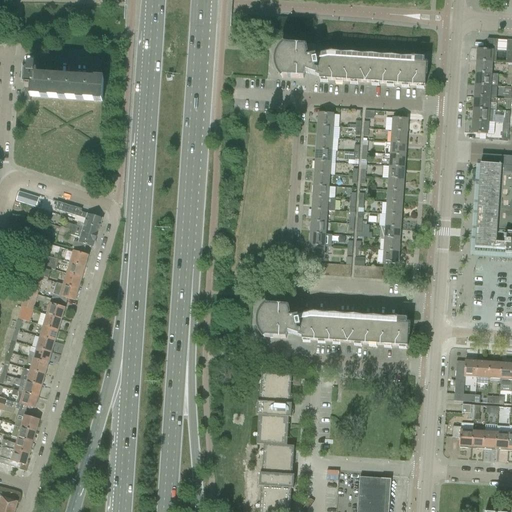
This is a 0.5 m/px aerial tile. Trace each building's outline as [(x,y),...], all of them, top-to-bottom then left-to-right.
[(478,50),(477,62),(491,63),(495,63),(496,51),(506,52),(507,41),(496,40),(487,40),(486,50),(478,50)] [(424,87),(425,87),(426,65),(423,64),(423,59),(414,59),(411,59),(401,59),(391,57),(381,58),(371,56),(361,56),(351,55),(342,55),(331,53),(320,56),(320,54),(320,53),(309,52),(309,53),(310,53),(310,58),(307,58),(307,56),(305,49),(305,48),(285,47),(284,46),(280,51),(277,56),(276,62),(276,68),(278,73),(278,74),(282,79),(282,78),(283,78),(303,79),(305,73),(319,78),(319,80),(320,80),(320,79),(424,86),(424,87)] [(477,62),(476,74),(491,75),(491,63),(477,62)] [(21,80),(21,82),(21,81),(25,81),(24,101),(30,102),(30,101),(31,97),(102,102),(104,79),(103,79),(103,83),(37,78),(37,72),(35,72),(35,66),(28,66),(28,68),(22,67),(22,65),(21,74),(22,74),(21,80)] [(476,74),(475,86),(497,87),(497,75),(491,75),(476,74)] [(475,86),(474,98),(489,99),(494,99),(496,99),(497,87),(475,86)] [(474,98),(473,110),(488,111),(489,104),(494,104),(494,99),(474,98)] [(473,110),(473,122),(492,123),(493,111),(488,111),(473,110)] [(319,114),(318,126),(332,127),(332,115),(324,115),(319,114)] [(393,119),(392,131),(406,132),(407,120),(393,119)] [(473,122),(472,134),(487,135),(493,135),(494,123),(492,123),(473,122)] [(318,126),(317,138),(331,139),(332,127),(318,126)] [(392,131),(392,143),(405,144),(406,132),(392,131)] [(317,138),(316,150),(330,151),(331,139),(317,138)] [(392,143),(391,155),(404,156),(405,144),(392,143)] [(316,150),(316,162),(329,163),(330,151),(316,150)] [(391,155),(390,167),(403,168),(404,156),(391,155)] [(316,162),(315,174),(328,175),(334,175),(335,164),(329,163),(316,162)] [(505,254),(511,254),(511,166),(480,164),(474,249),(505,251),(505,254)] [(390,167),(389,179),(403,180),(403,168),(390,167)] [(315,174),(314,186),(328,187),(328,175),(315,174)] [(389,179),(388,191),(402,192),(403,180),(389,179)] [(314,186),(313,198),(327,199),(334,199),(335,188),(327,188),(328,187),(314,186)] [(388,191),(387,203),(401,204),(402,192),(388,191)] [(19,193),(16,201),(35,207),(38,199),(19,193)] [(313,198),(312,210),(326,211),(334,212),(335,199),(327,199),(313,198)] [(85,219),(84,224),(99,229),(103,219),(81,212),(82,210),(57,202),(54,210),(85,219)] [(387,203),(387,215),(400,216),(401,204),(387,203)] [(312,210),(312,222),(325,223),(326,211),(312,210)] [(22,228),(23,223),(29,225),(30,220),(11,215),(8,224),(22,228)] [(387,215),(386,227),(399,228),(400,216),(387,215)] [(312,222),(311,234),(324,235),(325,223),(312,222)] [(65,223),(64,228),(70,230),(96,238),(99,229),(84,224),(82,228),(71,225),(65,223)] [(356,233),(356,237),(357,237),(365,238),(365,226),(362,226),(357,225),(356,233)] [(61,227),(56,241),(63,243),(64,237),(67,238),(68,235),(79,238),(78,243),(74,242),(72,248),(84,252),(86,246),(93,248),(93,247),(96,238),(70,230),(64,228),(61,227)] [(380,239),(385,239),(399,240),(399,228),(386,227),(380,227),(380,239)] [(311,234),(310,246),(323,247),(331,247),(332,236),(324,235),(311,234)] [(385,239),(384,252),(398,252),(399,240),(385,239)] [(40,243),(38,252),(42,253),(43,250),(51,252),(53,246),(45,244),(40,243)] [(323,247),(310,246),(309,258),(323,259),(323,247)] [(73,251),(70,263),(85,267),(88,256),(73,251)] [(398,252),(384,252),(383,263),(391,264),(397,264),(398,252)] [(34,264),(50,269),(55,270),(58,260),(37,254),(34,264)] [(355,258),(354,266),(360,267),(364,267),(364,259),(355,258)] [(70,263),(67,274),(81,278),(85,267),(70,263)] [(34,264),(31,275),(42,279),(47,280),(50,269),(34,264)] [(67,274),(63,285),(78,289),(81,278),(67,274)] [(56,283),(53,294),(60,296),(75,301),(78,289),(63,285),(56,283)] [(27,286),(26,292),(37,295),(39,290),(27,286)] [(26,292),(21,308),(26,309),(33,311),(35,301),(37,295),(26,292)] [(49,304),(46,315),(61,320),(65,308),(49,304)] [(265,338),(286,339),(288,333),(302,338),(301,340),(407,348),(409,325),(405,325),(406,320),(406,319),(397,319),(394,319),(384,319),(374,317),(364,318),(354,316),(344,316),(334,315),(324,315),(314,313),(313,314),(304,316),(302,316),(302,314),(302,313),(292,313),(292,318),(289,318),(289,316),(288,309),(288,308),(267,307),(267,306),(262,311),(259,316),(258,322),(259,328),(261,334),(264,339),(265,338)] [(18,317),(17,319),(29,323),(30,320),(33,311),(26,309),(21,308),(18,317)] [(41,314),(37,325),(43,326),(58,331),(61,320),(46,315),(41,314)] [(43,326),(39,337),(55,342),(58,331),(43,326)] [(14,330),(12,339),(16,340),(17,337),(21,339),(22,334),(19,333),(19,331),(14,330)] [(39,337),(36,349),(51,353),(55,342),(39,337)] [(29,353),(28,358),(48,364),(51,353),(36,349),(34,355),(29,353)] [(31,366),(29,371),(45,375),(48,364),(28,358),(26,364),(31,366)] [(465,362),(464,377),(476,378),(477,362),(473,362),(473,360),(466,359),(465,361),(465,362)] [(488,384),(488,379),(489,361),(482,360),(481,362),(477,362),(476,378),(476,384),(488,384)] [(488,379),(500,380),(501,364),(497,363),(497,362),(489,361),(488,379)] [(456,362),(454,394),(463,395),(464,377),(465,362),(456,362)] [(500,380),(500,386),(511,386),(511,381),(511,362),(505,362),(505,364),(501,364),(500,380)] [(23,369),(20,380),(41,386),(45,375),(29,371),(23,369)] [(258,511),(289,511),(291,490),(293,490),(294,476),(292,476),(294,447),(287,447),(289,418),(291,418),(292,405),(290,405),(292,375),(261,373),(259,403),(257,403),(256,416),(258,416),(256,445),(263,446),(262,474),(260,474),(259,487),(261,488),(258,511)] [(16,379),(14,386),(19,387),(18,392),(19,392),(23,393),(38,398),(41,386),(16,379)] [(13,390),(11,396),(17,398),(16,403),(17,404),(15,409),(26,412),(27,407),(35,409),(38,398),(23,393),(19,392),(18,392),(13,390)] [(454,394),(454,402),(464,402),(469,403),(470,396),(463,395),(454,394)] [(462,406),(461,414),(468,414),(470,415),(471,406),(462,406)] [(16,421),(14,426),(21,428),(36,432),(39,421),(24,416),(22,423),(16,421)] [(452,429),(452,438),(460,438),(459,447),(460,447),(459,448),(467,449),(467,447),(471,447),(472,431),(473,424),(461,424),(461,428),(452,427),(452,429)] [(11,437),(17,439),(33,443),(36,432),(21,428),(14,426),(11,437)] [(475,449),(483,450),(484,432),(472,431),(471,447),(475,448),(475,449)] [(491,449),(495,449),(496,433),(484,432),(483,450),(491,451),(491,449)] [(499,451),(507,452),(508,434),(496,433),(495,449),(499,449),(499,451)] [(10,443),(9,448),(29,454),(33,443),(17,439),(16,445),(10,443)] [(29,454),(9,448),(1,446),(0,449),(0,464),(19,470),(21,464),(26,466),(29,454)] [(387,511),(390,480),(359,478),(356,511),(387,511)] [(0,508),(11,511),(14,511),(17,502),(1,497),(0,499),(0,508)]
